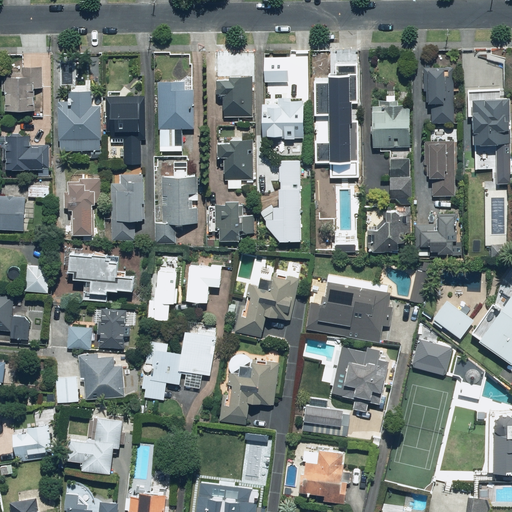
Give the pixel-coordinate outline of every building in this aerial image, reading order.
[(316,143),(317,162),(330,162),(330,177),(357,176),(356,121),(353,122),(353,104),(358,104),(357,65),(337,65),(337,76),(328,76),(328,85),(315,85),(315,115),(330,115),(330,143),(316,143)] [(4,92),(3,112),(37,114),(38,90),(45,90),(46,67),(19,66),(18,77),(1,77),(1,92),(4,92)] [(453,124),(454,68),(454,67),(422,67),(421,105),(430,106),(430,123),(453,124)] [(253,117),(253,77),(247,77),(247,72),(230,72),(230,77),(227,77),(227,81),(214,81),(214,97),(222,97),(222,117),(253,117)] [(184,82),(157,82),(157,129),(159,129),(159,151),(184,151),(184,130),(193,130),(194,88),(184,88),(184,82)] [(308,82),(294,82),(294,99),(307,100),(308,82)] [(58,101),(58,150),(100,150),(100,107),(91,107),(91,92),(69,92),(69,101),(58,101)] [(483,157),(487,157),(493,157),(493,145),(502,145),(502,160),(510,160),(510,100),(485,100),(485,94),(473,94),(473,101),(468,101),(468,104),(468,152),(467,154),(475,155),(475,146),(483,146),(483,157)] [(378,106),(370,106),(369,150),(411,148),(409,105),(409,104),(398,104),(397,95),(385,96),(386,100),(378,100),(378,106)] [(144,137),(144,97),(105,97),(104,135),(123,135),(123,164),(142,164),(142,137),(144,137)] [(302,137),(303,103),(289,103),(289,97),(273,97),(273,105),(259,104),(259,138),(295,139),(295,137),(302,137)] [(29,135),(0,134),(0,147),(2,147),(2,160),(5,160),(4,170),(35,171),(35,169),(38,169),(38,175),(48,176),(50,143),(39,143),(39,140),(29,139),(29,135)] [(454,159),(454,140),(423,139),(422,170),(426,171),(426,178),(433,178),(432,195),(442,196),(442,200),(447,200),(447,195),(455,195),(456,159),(454,159)] [(253,180),(253,142),(228,142),(227,144),(214,143),(214,159),(219,159),(219,167),(223,167),(223,180),(228,180),(228,188),(241,188),(241,180),(253,180)] [(409,177),(409,158),(388,158),(388,177),(389,177),(389,197),(411,198),(411,177),(409,177)] [(299,242),(299,161),(298,161),(280,160),(280,182),(290,182),(290,190),(277,190),(277,208),(271,208),(271,220),(264,220),(264,227),(279,241),(299,242)] [(142,222),(142,174),(119,174),(119,184),(111,184),(111,239),(135,239),(135,222),(142,222)] [(73,205),(71,235),(95,236),(97,204),(102,204),(104,178),(78,177),(77,182),(67,181),(66,205),(73,205)] [(156,220),(155,241),(177,242),(178,227),(198,227),(200,179),(160,177),(159,220),(156,220)] [(50,185),(28,185),(28,198),(50,198),(50,185)] [(25,197),(0,195),(0,229),(23,231),(25,197)] [(214,206),(207,205),(206,231),(215,232),(215,240),(242,241),(242,234),(254,235),(256,204),(214,203),(214,206)] [(371,252),(371,253),(391,253),(391,250),(398,250),(399,244),(404,245),(405,226),(411,226),(411,206),(388,205),(388,210),(383,210),(383,224),(377,230),(369,230),(369,235),(373,235),(372,242),(367,241),(366,247),(371,252)] [(454,242),(455,213),(436,212),(436,225),(413,224),(412,248),(417,249),(417,255),(427,255),(427,259),(443,260),(443,255),(452,256),(452,242),(454,242)] [(67,252),(64,252),(63,265),(66,265),(66,275),(71,275),(70,281),(88,281),(87,285),(82,285),(82,300),(107,301),(108,293),(116,293),(116,291),(127,292),(127,293),(132,293),(133,275),(126,275),(126,271),(119,271),(119,254),(67,252)] [(187,263),(187,265),(184,302),(208,304),(209,288),(221,289),(223,266),(187,263)] [(49,267),(29,266),(29,292),(48,293),(49,267)] [(177,270),(157,269),(156,288),(154,288),(153,299),(149,299),(147,319),(168,320),(169,305),(175,305),(175,303),(177,303),(178,288),(176,288),(177,270)] [(232,332),(235,332),(262,339),(267,318),(291,324),(303,278),(271,270),(269,279),(248,273),(232,332)] [(306,328),(305,328),(379,343),(382,326),(389,327),(393,306),(388,305),(391,292),(386,291),(388,284),(327,272),(320,307),(318,307),(315,319),(306,328)] [(510,366),(511,362),(511,292),(500,309),(492,303),(470,334),(478,340),(477,343),(510,366)] [(0,329),(10,330),(10,338),(28,339),(29,316),(13,316),(14,297),(0,296),(0,329)] [(473,321),(446,300),(430,320),(442,329),(444,326),(459,338),(473,321)] [(123,325),(124,310),(97,309),(97,318),(103,318),(102,322),(97,322),(96,335),(102,335),(101,340),(98,339),(97,347),(122,349),(123,336),(130,336),(131,326),(123,325)] [(91,327),(67,326),(66,348),(91,348),(91,327)] [(210,377),(216,330),(199,328),(198,333),(183,331),(180,353),(166,351),(167,342),(154,340),(152,352),(146,351),(145,364),(152,365),(151,370),(148,369),(147,374),(143,374),(141,389),(144,389),(143,398),(165,401),(167,384),(180,386),(182,375),(185,375),(183,388),(200,390),(202,376),(210,377)] [(453,348),(419,339),(411,366),(445,376),(453,348)] [(364,351),(339,346),(335,368),(345,370),(342,386),(344,386),(341,398),(353,400),(351,408),(366,411),(370,393),(378,394),(382,380),(385,381),(389,363),(379,360),(381,350),(365,347),(364,351)] [(486,371),(459,350),(458,350),(451,374),(461,380),(460,389),(465,393),(465,398),(480,400),(486,371)] [(221,393),(219,422),(246,424),(248,405),(275,407),(278,362),(250,360),(249,359),(248,358),(247,356),(246,355),(245,355),(244,354),(242,354),(241,353),(239,353),(238,354),(236,354),(235,355),(234,355),(233,356),(232,357),(231,359),(229,358),(226,393),(221,393)] [(98,354),(78,356),(79,377),(83,377),(85,398),(125,395),(123,365),(114,366),(113,357),(98,358),(98,354)] [(348,411),(303,407),(301,432),(346,437),(348,411)] [(511,409),(491,409),(489,475),(511,475),(511,420),(511,421),(511,409)] [(95,419),(94,440),(89,440),(89,436),(66,435),(65,458),(74,458),(74,463),(81,463),(80,472),(110,473),(111,448),(118,449),(120,420),(95,419)] [(26,434),(11,435),(12,455),(51,452),(50,424),(25,425),(26,434)] [(341,455),(317,452),(315,465),(304,463),(300,493),(324,496),(323,501),(342,504),(344,494),(338,493),(342,464),(340,464),(341,455)] [(13,464),(0,464),(0,475),(14,475),(13,464)] [(254,511),(257,491),(252,491),(253,487),(199,480),(194,511),(254,511)] [(86,509),(87,504),(77,495),(64,494),(63,511),(66,511),(65,511),(116,511),(117,503),(98,502),(97,511),(91,511),(92,509),(86,509)] [(163,511),(164,496),(128,495),(127,511),(163,511)] [(467,498),(465,511),(489,511),(491,500),(467,498)] [(11,511),(38,511),(37,499),(10,503),(11,511)]
